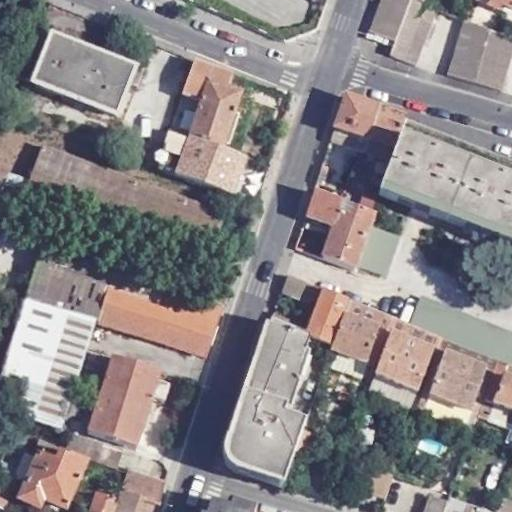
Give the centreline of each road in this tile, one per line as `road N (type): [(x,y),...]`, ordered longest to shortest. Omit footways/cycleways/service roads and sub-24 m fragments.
road 1 (residential): [(191,476),(326,75)]
road 2 (residential): [(326,75),(111,0)]
road 3 (residential): [(326,75),(511,124)]
